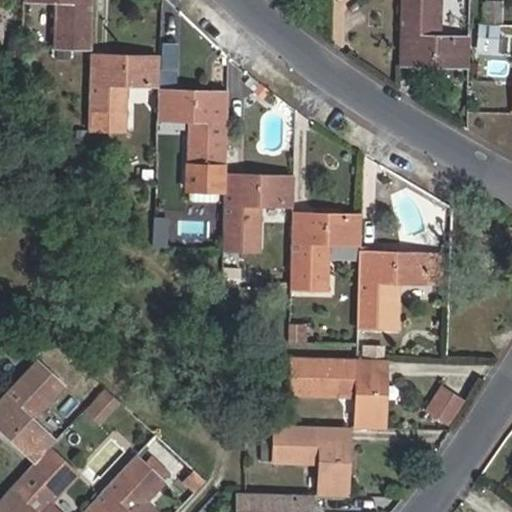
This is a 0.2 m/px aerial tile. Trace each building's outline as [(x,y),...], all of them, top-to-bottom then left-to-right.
[(91,0),(22,0),(22,1),(55,3),(53,49),(90,49),(91,0)] [(436,34),(437,0),(400,0),(398,66),(466,67),(467,35),(436,34)] [(499,53),(500,26),(478,26),(478,53),(499,53)] [(177,85),(180,44),(164,43),(161,84),(177,85)] [(90,54),(87,132),(125,133),(128,87),(158,88),(159,57),(90,54)] [(226,92),(158,90),(157,121),(187,122),(186,168),(224,169),(226,92)] [(224,174),(221,248),(221,250),(261,252),(262,205),(292,207),(292,176),(224,174)] [(327,291),(329,244),(359,245),(360,215),(291,213),(290,289),(327,291)] [(181,244),(216,245),(217,229),(182,227),(181,244)] [(359,251),(357,327),(395,328),(396,283),(426,284),(426,253),(359,251)] [(444,254),(426,253),(426,284),(444,285),(444,254)] [(240,289),(242,269),(223,268),(221,287),(240,289)] [(385,359),(357,358),(289,357),(288,394),(353,396),(352,425),(384,426),(385,359)] [(0,397),(0,429),(34,462),(47,447),(54,440),(33,419),(63,386),(35,360),(0,397)] [(105,388),(84,411),(102,427),(123,405),(105,388)] [(461,405),(440,390),(425,412),(446,425),(461,405)] [(316,464),(316,493),(346,494),(348,425),(280,424),(272,424),(271,463),(306,463),(316,464)] [(47,447),(34,462),(30,466),(0,498),(0,511),(60,511),(50,502),(76,474),(92,456),(64,429),(54,440),(47,447)] [(86,511),(173,511),(176,510),(155,491),(163,481),(135,454),(84,509),(86,511)] [(312,493),(316,493),(316,464),(306,463),(305,493),(312,493)] [(194,490),(204,479),(193,468),(183,480),(194,490)] [(311,511),(312,493),(305,493),(240,491),(236,491),(235,511),(311,511)]
